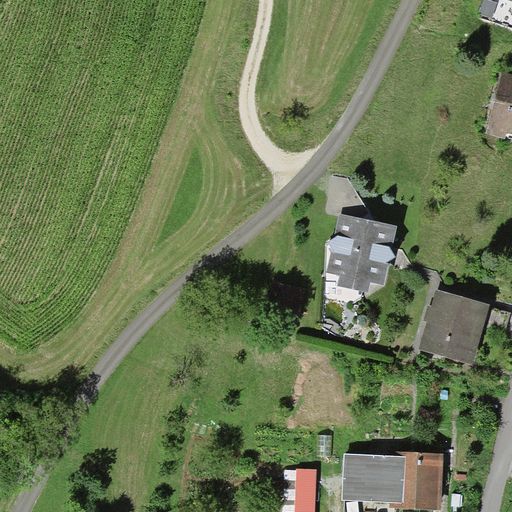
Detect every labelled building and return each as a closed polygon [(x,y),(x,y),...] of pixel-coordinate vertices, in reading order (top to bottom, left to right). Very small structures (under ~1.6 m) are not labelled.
[(511,75),(503,73),(486,134),(506,139),(507,134),(511,134),(511,75)] [(397,229),(340,215),(334,241),(328,245),(332,252),(327,275),(340,279),(337,289),(368,297),(370,286),(385,289),(390,266),(396,260),(395,257),(393,253),(397,229)] [(273,283),(268,309),(301,315),(306,290),(273,283)] [(491,308),(437,291),(431,308),(429,316),(428,323),(419,351),(473,368),(491,308)] [(404,506),(390,505),(390,511),(421,511),(441,511),(443,485),(445,456),(394,454),(393,459),(406,460),(404,506)] [(393,459),(345,456),(342,502),(390,505),(404,506),(406,460),(393,459)] [(297,470),(295,511),(315,511),(317,471),(297,470)]
